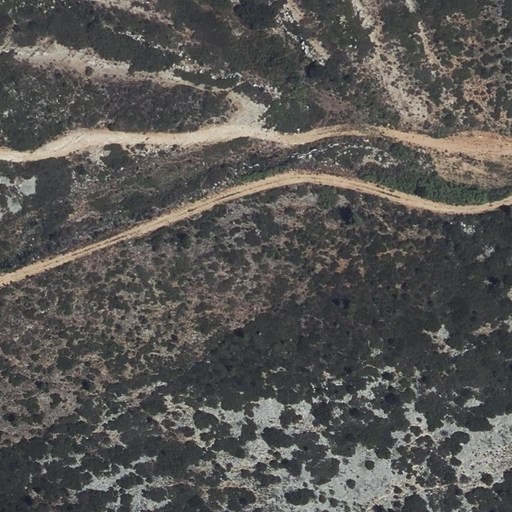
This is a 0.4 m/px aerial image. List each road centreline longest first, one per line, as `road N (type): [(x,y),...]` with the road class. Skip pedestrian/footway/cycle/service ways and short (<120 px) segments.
road 1 (track): [(0,284),(238,195),(300,181),(462,211),(511,200)]
road 2 (track): [(0,155),(45,155),(71,141),(266,133),(303,140),(370,129),(511,158)]
